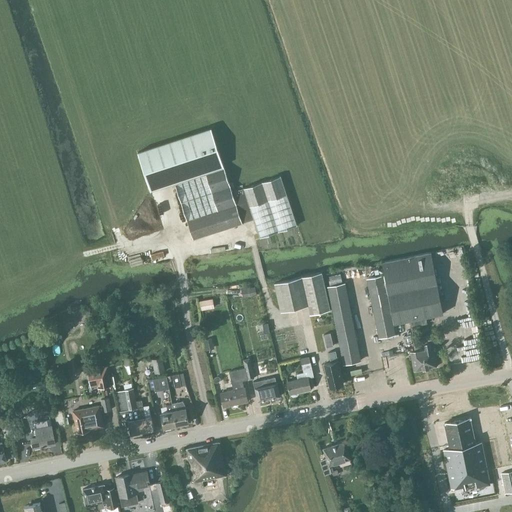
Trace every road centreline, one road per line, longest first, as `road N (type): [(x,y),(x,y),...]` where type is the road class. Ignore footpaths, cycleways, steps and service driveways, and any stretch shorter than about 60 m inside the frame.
road 1 (tertiary): [(0,477),(511,375)]
road 2 (track): [(469,221),(511,375)]
road 3 (unknown): [(427,391),(444,488),(456,502),(485,511)]
